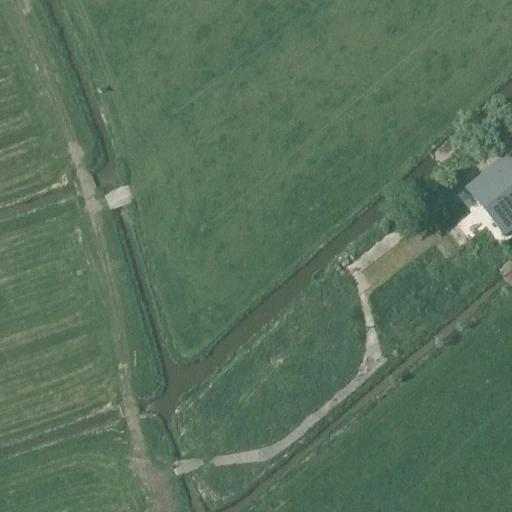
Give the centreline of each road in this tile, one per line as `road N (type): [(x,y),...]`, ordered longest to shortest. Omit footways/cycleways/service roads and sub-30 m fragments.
road 1 (track): [(143,475),(270,453),(369,365),(365,305),(352,268)]
road 2 (track): [(9,0),(73,133),(93,206),(176,173)]
road 3 (track): [(93,206),(151,511)]
